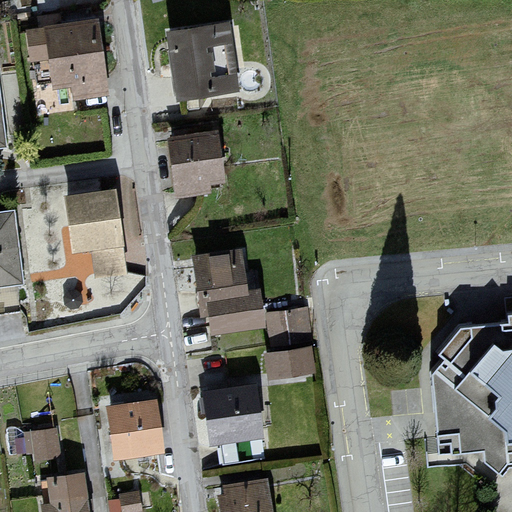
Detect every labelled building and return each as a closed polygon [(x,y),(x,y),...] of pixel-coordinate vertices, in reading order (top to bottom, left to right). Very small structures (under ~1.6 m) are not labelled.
[(102,23),(30,34),(36,66),(53,64),(56,90),(75,89),(78,104),(114,99),(102,23)] [(233,28),(171,37),(182,106),(243,97),(233,28)] [(1,76),(0,75),(0,152),(10,151),(1,76)] [(217,135),(171,142),(181,202),(213,197),(211,191),(226,189),(217,135)] [(122,193),(69,199),(76,257),(95,255),(98,281),(131,278),(122,193)] [(19,213),(0,215),(0,289),(29,286),(19,213)] [(236,251),(179,256),(184,299),(195,298),(198,332),(257,326),(253,289),(240,290),(236,251)] [(265,305),(267,374),(313,373),(311,303),(265,305)] [(429,371),(435,437),(425,438),(428,466),(458,463),(482,482),(484,511),(511,511),(511,310),(506,311),(506,318),(458,324),(435,352),(441,357),(429,371)] [(247,386),(190,392),(195,443),(253,437),(247,386)] [(149,398),(97,404),(103,459),(156,454),(149,398)] [(24,425),(28,454),(60,449),(56,421),(24,425)] [(73,471),(42,476),(46,503),(31,505),(32,511),(79,511),(76,493),(73,471)] [(265,511),(261,480),(210,487),(213,511),(265,511)] [(111,508),(141,505),(138,488),(109,492),(111,508)]
